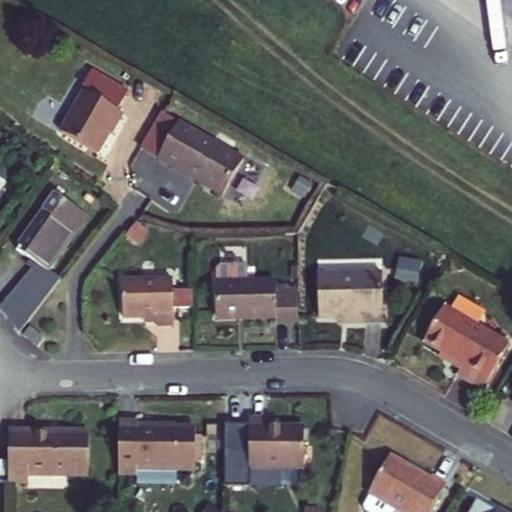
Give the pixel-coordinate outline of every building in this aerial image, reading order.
[(86,97),(62,137),(98,157),(121,117),(118,115),(128,97),(93,76),(82,95),(86,97)] [(248,166),(185,127),(162,165),(225,204),(248,166)] [(0,176),(0,195),(9,183),(0,176)] [(38,265),(83,212),(63,197),(22,254),(38,265)] [(7,346),(12,349),(17,342),(67,280),(57,271),(92,219),(83,212),(38,265),(0,309),(0,313),(4,330),(7,346)] [(279,334),(301,334),(299,298),(278,298),(277,290),(251,291),(251,276),(223,277),(219,282),(220,324),(255,324),(255,330),(279,329),(279,334)] [(384,281),(321,283),(322,325),(343,325),(351,325),(351,331),(386,330),(384,281)] [(176,287),(126,288),(127,328),(160,327),(160,334),(177,333),(176,287)] [(511,356),(449,319),(427,354),(465,377),(462,382),(459,387),(484,402),(511,356)] [(32,327),(25,335),(40,346),(46,339),(32,327)] [(465,377),(443,365),(440,370),(462,382),(465,377)] [(265,419),(249,420),(249,424),(224,424),(224,475),(249,475),(249,469),(304,468),(303,428),(265,429),(265,419)] [(140,424),(118,424),(118,477),(140,477),(140,473),(180,472),(198,472),(198,463),(198,438),(198,430),(140,431),(140,424)] [(90,430),(9,431),(7,485),(31,485),(31,476),(90,476),(90,430)] [(428,480),(389,457),(367,494),(369,495),(362,506),(363,511),(391,511),(393,509),(398,511),(428,511),(444,485),(430,476),(428,480)] [(180,472),(140,473),(140,477),(141,486),(180,486),(180,472)]
